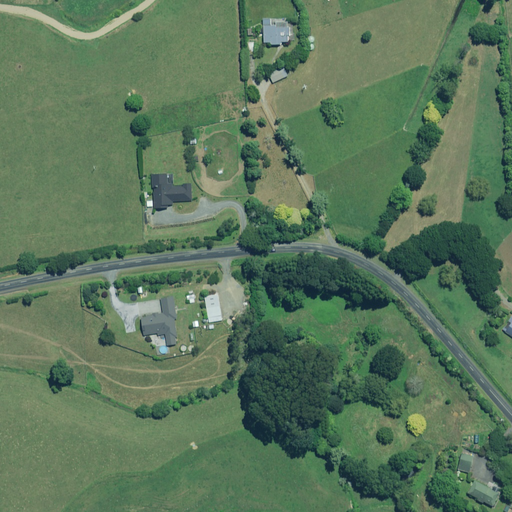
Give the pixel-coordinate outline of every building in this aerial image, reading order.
[(270,19),(263,19),(263,43),(271,43),(271,45),(282,45),(282,42),(289,42),(289,22),(270,22),(270,19)] [(288,76),(284,66),(269,73),(273,83),(288,76)] [(154,207),(155,208),(167,208),(166,206),(172,206),(172,202),(191,201),(190,184),(183,184),(183,187),(171,187),(171,185),(166,185),(166,174),(150,175),(151,188),(153,187),(154,200),(154,207)] [(222,321),(218,295),(205,297),(209,323),(222,321)] [(176,320),(172,297),(160,299),(162,314),(140,317),(143,336),(157,334),(157,335),(165,334),(167,346),(178,344),(174,320),(176,320)] [(473,457),(462,454),(458,470),(469,473),(473,457)] [(499,494),(474,482),(468,494),(475,497),(475,499),(483,503),(483,502),(493,507),(499,494)]
